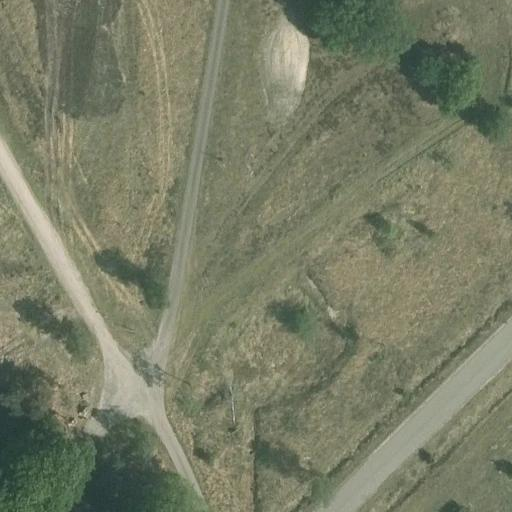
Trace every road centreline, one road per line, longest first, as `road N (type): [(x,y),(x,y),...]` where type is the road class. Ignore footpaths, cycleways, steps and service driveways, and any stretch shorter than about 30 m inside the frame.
road 1 (unclassified): [(143,388),(177,283),(225,0)]
road 2 (unclassified): [(338,511),(511,339)]
road 3 (unclassified): [(0,503),(143,388)]
road 4 (unclassified): [(203,511),(143,388)]
